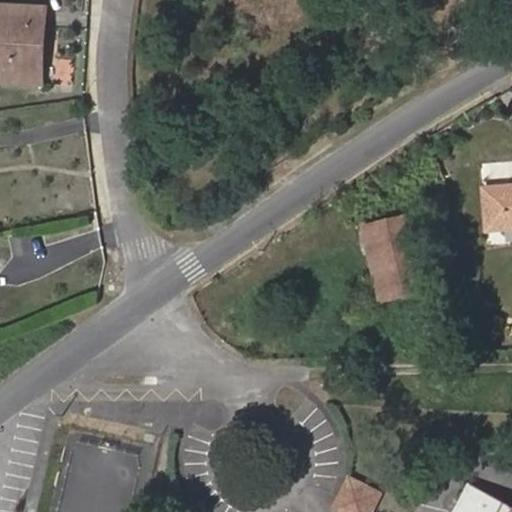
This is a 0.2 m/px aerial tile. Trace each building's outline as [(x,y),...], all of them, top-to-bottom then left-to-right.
[(2,56),(0,55),(0,77),(46,81),(50,6),(0,1),(0,23),(5,24),(2,56)] [(511,185),(490,190),(495,227),(511,224),(511,185)] [(415,213),(366,224),(382,298),(432,284),(415,213)] [(378,511),(388,493),(360,479),(346,507),(354,511),(378,511)] [(511,511),(511,504),(481,488),(467,511),(511,511)]
